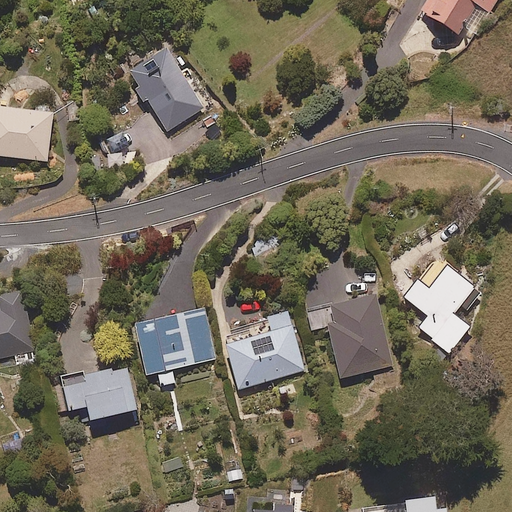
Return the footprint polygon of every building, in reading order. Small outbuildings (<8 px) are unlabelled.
[(499,0),(429,0),(422,11),(446,26),(451,17),(477,34),(499,0)] [(204,109),(168,49),(130,72),(166,132),(204,109)] [(53,114),(0,107),(0,156),(48,162),(53,114)] [(482,293),(448,265),(429,287),(420,280),(405,298),(423,314),(414,325),(450,354),(472,328),(454,314),(461,305),(468,310),(482,293)] [(0,358),(36,350),(22,292),(0,296),(0,298),(3,312),(0,313),(0,358)] [(394,366),(378,296),(310,312),(314,331),(331,327),(342,378),(394,366)] [(216,360),(205,311),(137,326),(147,375),(160,372),(163,385),(175,383),(172,369),(216,360)] [(305,371),(289,312),(270,318),(274,333),(227,346),(239,389),(305,371)] [(116,425),(114,417),(137,412),(128,366),(63,380),(70,412),(88,408),(91,421),(93,430),(116,425)] [(292,456),(262,461),(264,476),(295,470),(292,456)] [(220,466),(204,469),(206,477),(197,479),(199,490),(243,480),(240,467),(221,471),(220,466)] [(440,511),(438,511),(437,499),(364,510),(364,511),(447,511),(448,511),(440,511)]
